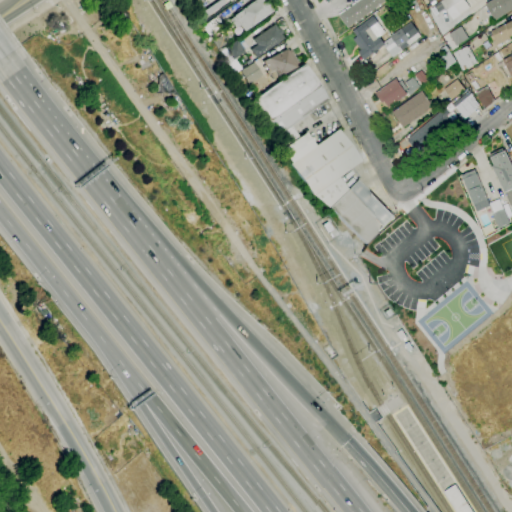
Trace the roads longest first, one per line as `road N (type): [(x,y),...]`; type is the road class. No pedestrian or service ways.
road 1 (motorway): [(355,511),(73,151)]
road 2 (motorway): [(0,166),(276,511)]
road 3 (motorway): [(347,442),(73,151)]
road 4 (motorway): [(84,317),(244,511)]
road 5 (motorway): [(84,317),(215,511)]
road 6 (secondary): [(0,320),(115,511)]
road 7 (residential): [(294,0),(401,189)]
road 8 (residential): [(511,105),(401,189)]
road 9 (motorway): [(0,211),(84,317)]
